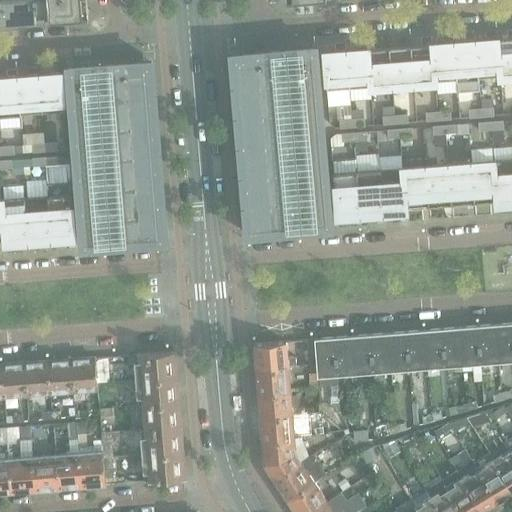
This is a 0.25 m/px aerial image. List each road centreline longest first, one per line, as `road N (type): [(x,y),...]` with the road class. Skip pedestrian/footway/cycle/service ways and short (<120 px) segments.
road 1 (residential): [(511,237),(253,258)]
road 2 (residential): [(258,319),(511,298)]
road 3 (residential): [(261,25),(511,6)]
road 4 (tertiary): [(207,261),(188,31)]
road 5 (residential): [(0,339),(212,323)]
road 6 (residential): [(207,261),(0,278)]
road 7 (residential): [(9,511),(183,498)]
road 8 (tertiary): [(236,485),(223,443),(212,323)]
